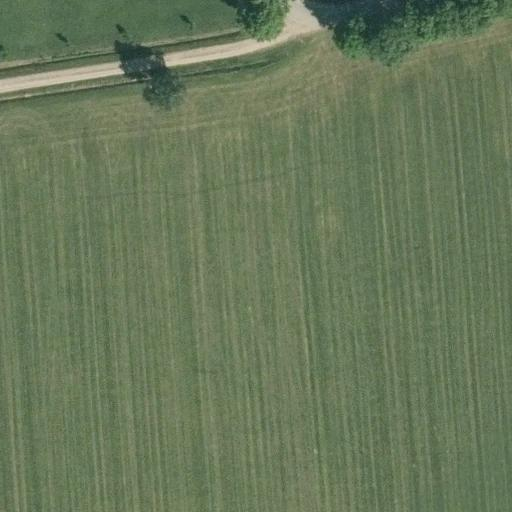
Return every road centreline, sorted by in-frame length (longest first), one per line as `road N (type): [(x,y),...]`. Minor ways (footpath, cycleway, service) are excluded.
road 1 (track): [(295,11),(250,45),(0,84)]
road 2 (unclassified): [(403,0),(323,17),(299,13),(285,0)]
